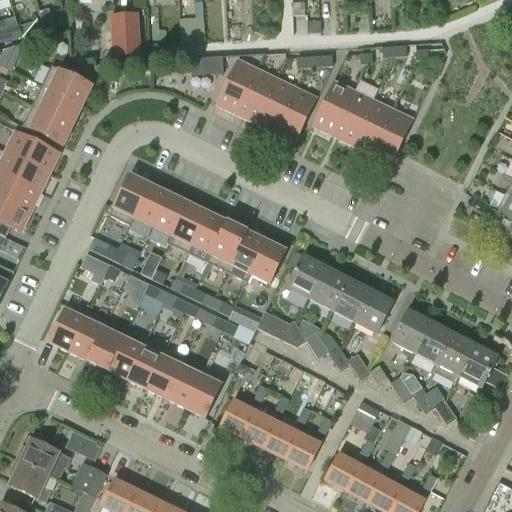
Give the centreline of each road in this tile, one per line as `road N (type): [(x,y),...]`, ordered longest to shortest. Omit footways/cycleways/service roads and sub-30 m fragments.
road 1 (residential): [(389,248),(167,137),(137,136),(118,148),(5,384)]
road 2 (residential): [(276,511),(5,384)]
road 3 (residential): [(511,313),(389,248)]
